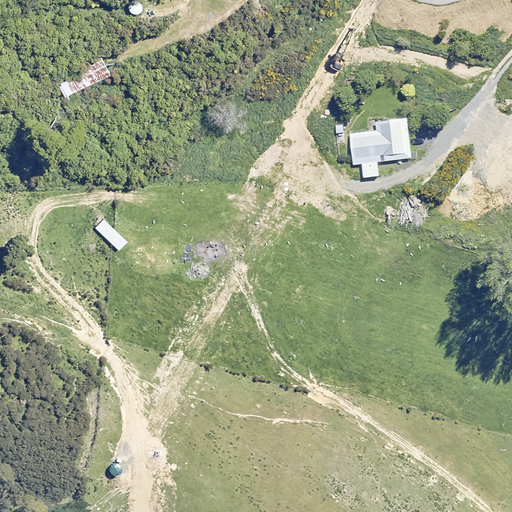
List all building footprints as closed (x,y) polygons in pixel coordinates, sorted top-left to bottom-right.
[(142,10),(142,8),(142,6),(141,5),(140,3),(138,2),(136,1),(134,1),(131,1),(129,2),(128,3),(126,5),(126,7),(126,8),(126,10),(127,12),(128,13),(130,14),(132,15),(134,16),(136,15),(139,14),(140,13),(141,11),(142,10)] [(109,77),(100,56),(54,78),(64,98),(109,77)] [(403,148),(366,153),(369,171),(374,170),(377,188),(391,186),(389,168),(416,164),(411,134),(401,135),(403,148)] [(332,136),(323,136),(324,158),(333,158),(332,136)] [(126,242),(103,220),(95,229),(118,251),(126,242)]
